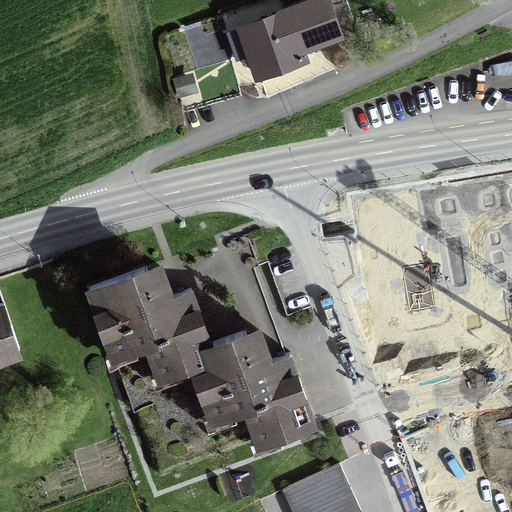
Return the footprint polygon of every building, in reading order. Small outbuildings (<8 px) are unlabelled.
[(258,73),(315,53),(310,42),(338,32),(326,0),(313,0),(227,32),(235,53),(241,56),(251,52),(258,73)] [(173,76),(184,111),(241,93),(232,61),(228,60),(173,76)] [(159,374),(192,362),(188,350),(211,342),(191,288),(170,295),(160,268),(148,272),(146,265),(89,286),(113,353),(147,341),(159,374)] [(0,349),(18,342),(4,301),(0,301),(0,349)] [(247,336),(245,329),(211,342),(188,350),(192,362),(212,417),(246,405),(259,438),(314,418),(290,352),(269,359),(259,332),(247,336)] [(362,511),(339,462),(283,488),(293,511),(362,511)]
